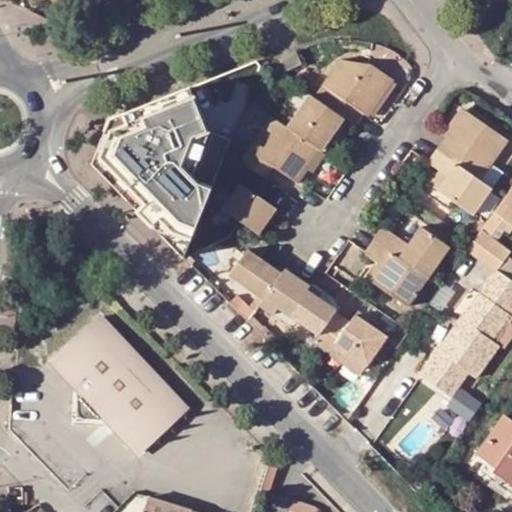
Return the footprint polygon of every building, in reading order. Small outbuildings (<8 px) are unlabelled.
[(76,0),(99,9),(102,0),(76,0)] [(274,59),(278,70),(299,61),(294,50),(274,59)] [(372,62),(340,59),(315,98),(352,124),(355,127),(364,114),(367,116),(393,78),(372,62)] [(288,128),(330,156),(352,124),(315,98),(310,95),(288,128)] [(106,179),(185,253),(215,178),(180,156),(188,132),(179,100),(120,124),(106,179)] [(434,145),(477,175),(505,135),(461,105),(434,145)] [(307,188),(308,189),(318,175),(330,156),(288,128),(266,159),(259,154),(250,169),(274,186),(283,172),(307,188)] [(435,166),(445,172),(435,187),(470,209),(489,182),(477,175),(434,145),(425,160),(435,166)] [(511,181),(505,193),(481,228),(499,242),(511,225),(511,181)] [(264,215),(271,204),(240,183),(223,210),(257,232),(267,217),(264,215)] [(407,242),(381,225),(364,251),(418,287),(447,243),(419,224),(407,242)] [(508,255),(481,236),(468,254),(492,272),(495,269),(497,270),(506,259),(508,255)] [(324,272),(394,321),(418,287),(364,251),(348,239),(324,272)] [(282,272),(249,248),(244,255),(240,261),(231,274),(265,298),(282,272)] [(240,261),(244,255),(237,251),(233,256),(240,261)] [(511,272),(511,263),(506,259),(497,270),(495,269),(492,272),(419,374),(450,395),(467,371),(474,375),(497,343),(491,339),(509,313),(511,315),(511,280),(508,278),(511,272)] [(336,344),(366,365),(387,335),(356,314),(351,323),(334,311),(336,307),(306,287),(308,284),(285,268),(282,272),(265,298),(260,305),(273,313),(279,305),(320,333),(315,341),(331,352),(336,344)] [(250,321),(255,313),(240,298),(233,304),(250,321)] [(263,334),(270,328),(255,313),(250,321),(263,334)] [(101,325),(54,369),(78,395),(79,426),(108,426),(138,458),(186,413),(101,325)] [(275,346),(281,341),(270,328),(263,334),(275,346)] [(402,333),(391,350),(397,355),(409,338),(402,333)] [(361,372),(366,365),(336,344),(331,352),(361,372)] [(468,419),(481,401),(461,386),(448,404),(468,419)] [(511,421),(503,416),(477,452),(495,466),(493,470),(511,483),(511,421)] [(202,511),(154,496),(139,492),(119,511),(117,511),(202,511)]
